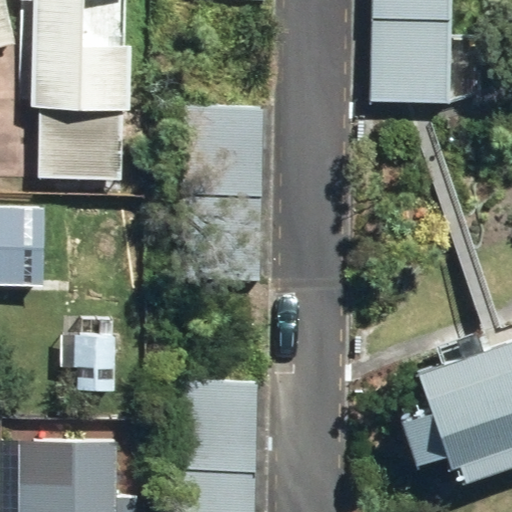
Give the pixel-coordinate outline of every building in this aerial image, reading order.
[(0,0),(0,47),(18,43),(7,0),(0,0)] [(125,179),(129,105),(133,41),(85,38),(87,0),(16,0),(17,2),(31,3),(26,99),(44,100),(39,174),(125,179)] [(452,0),(371,0),(369,98),(450,100),(452,0)] [(262,282),(265,108),(184,106),(182,281),(262,282)] [(0,281),(45,283),(48,202),(0,199),(0,281)] [(116,390),(118,329),(75,328),(74,389),(116,390)] [(511,334),(415,367),(454,480),(511,460),(511,334)] [(253,511),(255,376),(179,375),(177,511),(253,511)] [(133,511),(134,492),(118,492),(121,441),(19,437),(15,511),(133,511)]
